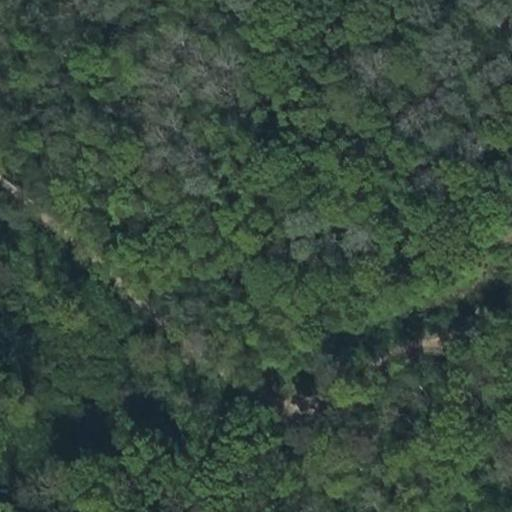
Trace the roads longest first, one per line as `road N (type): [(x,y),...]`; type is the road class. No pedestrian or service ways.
road 1 (track): [(281,511),(355,369),(449,325)]
road 2 (track): [(450,335),(511,445)]
